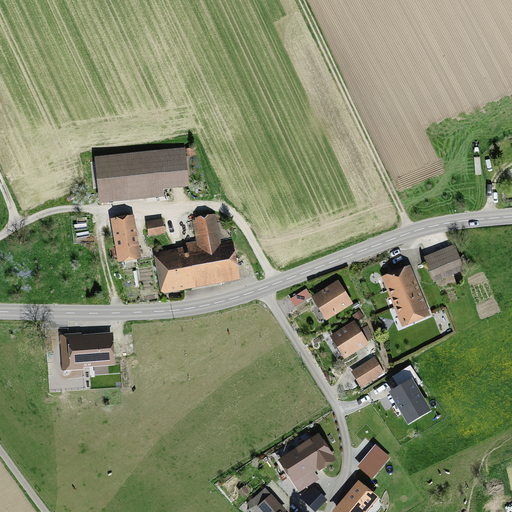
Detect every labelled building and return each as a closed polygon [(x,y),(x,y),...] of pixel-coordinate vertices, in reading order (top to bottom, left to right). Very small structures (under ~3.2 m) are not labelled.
[(511,142),(510,139),(494,148),(500,160),(511,153),(511,142)] [(187,148),(94,159),(100,208),(164,200),(164,194),(192,190),(187,148)] [(199,251),(155,259),(162,297),(241,282),(235,245),(222,247),(217,218),(194,223),(199,251)] [(135,219),(112,223),(119,267),(143,263),(135,219)] [(164,225),(147,228),(150,242),(167,239),(164,225)] [(455,248),(424,260),(434,285),(464,274),(455,248)] [(390,298),(417,287),(409,269),(383,280),(390,298)] [(340,283),(313,299),(327,323),(355,307),(340,283)] [(394,307),(421,296),(417,287),(390,298),(394,307)] [(308,293),(291,302),(295,310),(312,300),(308,293)] [(421,296),(394,307),(404,330),(431,318),(421,296)] [(356,324),(331,339),(345,362),(370,347),(356,324)] [(115,334),(60,338),(62,369),(117,366),(115,334)] [(376,360),(353,374),(363,391),(387,377),(376,360)] [(403,390),(393,395),(410,426),(429,415),(416,391),(406,396),(403,390)] [(322,436),(280,462),(296,487),(337,462),(322,436)] [(369,461),(360,470),(368,477),(377,468),(369,461)] [(285,511),(258,480),(241,494),(255,511),(254,511),(285,511)] [(372,511),(381,501),(359,483),(336,511),(372,511)] [(320,511),(328,504),(316,493),(305,505),(312,511),(320,511)]
